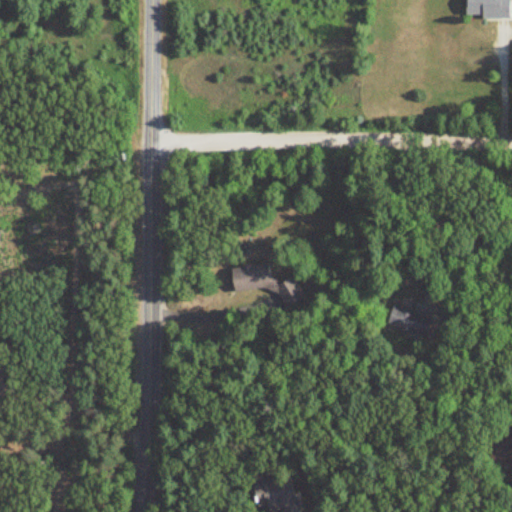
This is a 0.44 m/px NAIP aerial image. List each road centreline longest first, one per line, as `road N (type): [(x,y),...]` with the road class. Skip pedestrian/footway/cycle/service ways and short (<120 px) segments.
road 1 (residential): [(142,511),(151,0)]
road 2 (residential): [(511,143),(150,142)]
